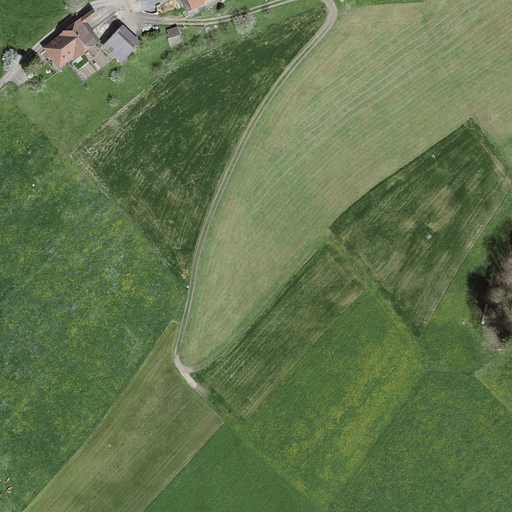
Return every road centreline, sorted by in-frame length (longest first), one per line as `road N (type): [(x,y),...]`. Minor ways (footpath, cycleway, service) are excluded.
road 1 (track): [(327,0),(330,21),(253,121),(203,234),(176,354),(193,385)]
road 2 (track): [(117,0),(144,19),(192,22),(287,0)]
road 3 (track): [(117,0),(83,10),(0,84)]
